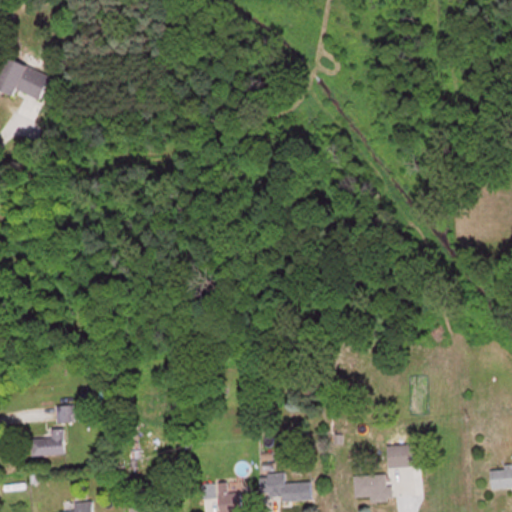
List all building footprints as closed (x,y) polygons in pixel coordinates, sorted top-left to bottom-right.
[(0,76),(0,85),(17,93),(19,88),(43,98),(53,74),(9,56),(0,76)] [(57,405),(58,419),(72,419),(72,405),(57,405)] [(66,453),(66,427),(52,427),(52,435),(33,435),(33,453),(66,453)] [(413,465),(413,443),(389,443),(389,465),(413,465)] [(494,487),(511,485),(511,465),(492,468),(494,487)] [(313,480),(286,481),(286,471),(268,472),(268,498),(314,497),(313,480)] [(372,495),(372,500),(392,499),(391,472),(355,474),(356,496),(372,495)] [(232,481),(221,481),(220,511),(247,511),(248,489),(232,489),(232,481)] [(203,483),(203,497),(216,497),(216,483),(203,483)] [(175,511),(176,509),(150,511),(150,496),(131,497),(132,511),(175,511)] [(95,511),(94,499),(76,500),(77,509),(61,510),(61,511),(95,511)]
